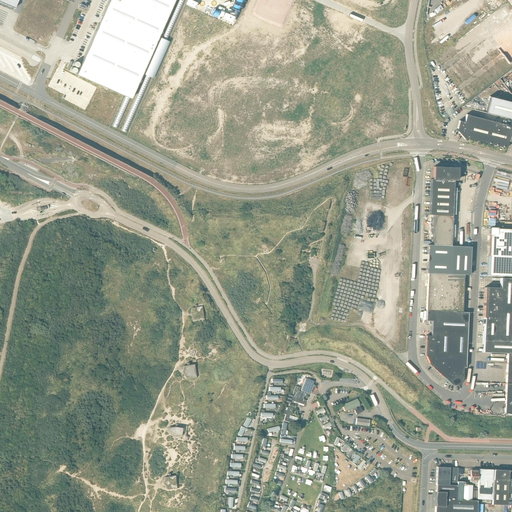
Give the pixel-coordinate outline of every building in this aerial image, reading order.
[(0,0),(0,2),(14,8),(16,0),(0,0)] [(144,66),(173,0),(108,0),(75,74),(98,84),(123,95),(125,96),(130,98),(130,99),(142,71),(144,66)] [(178,0),(162,38),(166,40),(184,0),(178,0)] [(374,0),(388,6),(396,9),(397,0),(374,0)] [(437,13),(443,8),(440,4),(434,9),(437,13)] [(144,66),(142,71),(144,72),(143,74),(145,75),(150,77),(153,78),(169,42),(166,40),(162,38),(159,37),(146,67),(144,66)] [(150,77),(145,75),(121,130),(126,132),(150,77)] [(125,96),(112,126),(117,128),(130,98),(125,96)] [(485,113),(511,119),(511,102),(489,96),(485,113)] [(465,139),(467,140),(467,138),(506,148),(511,126),(466,114),(464,122),(459,120),(457,128),(456,130),(458,131),(465,139)] [(456,181),(457,168),(433,167),(432,180),(430,179),(429,215),(433,215),(432,245),(450,246),(453,181),(456,181)] [(327,201),(324,200),(323,204),(322,204),(321,209),(328,211),(330,205),(330,204),(330,202),(327,202),(327,201)] [(301,221),(298,230),(299,230),(302,222),(309,218),(309,217),(301,221)] [(321,222),(318,222),(317,226),(316,225),(315,231),(323,232),(324,227),(324,226),(324,224),(321,223),(321,222)] [(511,277),(511,229),(489,229),(488,235),(489,235),(487,276),(511,277)] [(263,248),(266,252),(264,252),(265,252),(266,252),(268,250),(269,252),(267,253),(265,253),(266,254),(267,254),(270,252),(268,250),(271,247),(272,247),(270,245),(270,246),(269,244),(270,244),(268,242),(268,243),(266,241),(261,245),(262,247),(261,247),(262,249),(263,248)] [(302,245),(295,243),(293,253),(300,254),(302,245)] [(432,245),(428,245),(427,246),(427,253),(427,259),(426,272),(426,274),(427,274),(445,274),(463,275),(464,275),(469,276),(469,256),(470,248),(470,247),(450,246),(432,245)] [(214,251),(209,255),(215,263),(220,258),(214,251)] [(511,279),(500,278),(499,288),(484,288),(482,318),(483,318),(482,341),(482,353),(506,354),(511,354),(511,279)] [(251,298),(247,302),(251,308),(255,305),(258,303),(256,300),(257,300),(255,297),(251,299),(251,298)] [(192,318),(191,319),(192,320),(193,320),(193,321),(194,321),(195,321),(205,320),(203,307),(193,308),(192,308),(192,309),(191,309),(190,311),(191,312),(191,313),(190,313),(190,314),(190,315),(190,316),(190,317),(191,317),(191,318),(192,318)] [(425,336),(425,341),(424,356),(425,356),(428,363),(428,364),(450,384),(451,385),(452,385),(453,386),(454,386),(455,386),(456,386),(457,385),(458,385),(459,385),(460,384),(460,383),(461,383),(461,382),(462,381),(462,380),(462,379),(463,368),(465,368),(467,313),(462,312),(462,313),(444,312),(426,311),(425,321),(431,321),(430,336),(425,336)] [(307,325),(298,323),(296,332),(306,334),(307,325)] [(273,339),(273,349),(288,350),(288,339),(273,339)] [(207,344),(207,355),(219,356),(219,344),(207,344)] [(193,357),(195,351),(189,349),(187,355),(193,357)] [(183,377),(185,379),(185,380),(186,380),(187,380),(197,378),(195,365),(185,366),(184,366),(184,367),(183,367),(182,369),(183,371),(182,371),(182,372),(182,373),(182,374),(182,375),(183,375),(183,376),(184,376),(183,377)] [(302,388),(301,391),(309,394),(309,393),(313,382),(312,381),(310,381),(305,379),(302,388)] [(303,399),(305,393),(297,390),(296,393),(294,392),(293,395),(289,394),(286,402),(289,403),(291,400),(303,405),(305,400),(303,399)] [(511,393),(504,394),(503,414),(511,413),(511,393)] [(345,411),(352,408),(353,410),(354,410),(356,414),(362,412),(360,407),(356,409),(355,407),(359,405),(356,399),(342,405),(345,411)] [(283,421),(295,425),(297,421),(289,418),(292,408),(286,407),(283,414),(285,415),(283,421)] [(356,418),(355,425),(368,426),(370,426),(371,420),(369,420),(356,418)] [(186,437),(188,425),(177,424),(176,424),(175,424),(175,425),(174,427),(170,426),(167,428),(166,432),(168,434),(173,435),(173,437),(173,438),(173,439),(174,439),(175,439),(176,439),(188,441),(189,438),(186,437)] [(198,434),(200,439),(204,440),(203,443),(209,444),(208,444),(208,446),(210,447),(211,446),(213,446),(215,442),(218,444),(221,436),(218,435),(217,434),(218,432),(207,428),(198,432),(198,434)] [(435,484),(456,485),(457,482),(457,468),(436,467),(435,484)] [(492,470),(478,469),(476,499),(488,500),(488,501),(491,501),(492,470)] [(508,470),(493,470),(491,504),(506,505),(508,470)] [(175,475),(165,477),(164,477),(164,478),(163,480),(164,481),(164,482),(163,482),(163,483),(162,483),(162,484),(162,485),(163,485),(163,486),(164,486),(164,487),(164,488),(165,489),(166,490),(167,490),(177,489),(175,475)] [(251,488),(250,491),(259,493),(261,486),(258,486),(258,482),(251,480),(250,483),(257,485),(256,489),(251,488)] [(456,485),(456,500),(460,500),(475,501),(476,491),(471,490),(471,485),(461,485),(461,482),(457,482),(456,485)] [(434,511),(475,511),(476,501),(475,501),(460,500),(456,500),(456,485),(435,484),(434,511)] [(203,492),(201,504),(213,506),(215,495),(203,492)]
